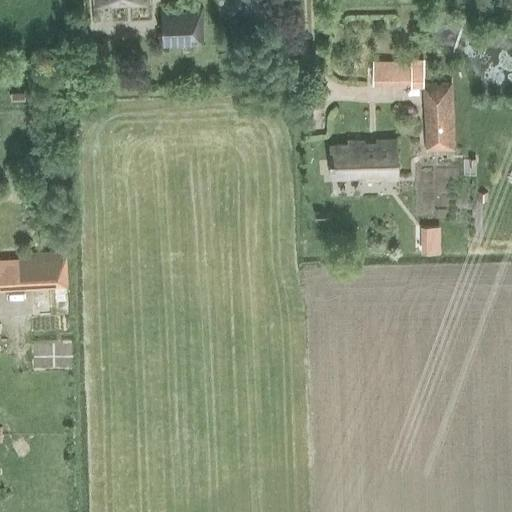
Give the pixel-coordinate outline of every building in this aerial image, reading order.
[(161,8),(163,45),(203,44),(202,7),(161,8)] [(113,62),(112,41),(83,42),(84,64),(113,62)] [(451,145),(448,81),(418,82),(421,146),(451,145)] [(398,178),(396,139),(376,140),(376,144),(364,144),(364,141),(347,141),(347,145),(329,145),(330,177),(354,176),(354,180),(380,178),(380,175),(385,175),(386,178),(398,178)] [(27,285),(27,292),(46,292),(48,292),(48,296),(36,296),(37,322),(39,322),(52,321),(52,317),(69,317),(66,257),(0,259),(0,286),(27,285)]
